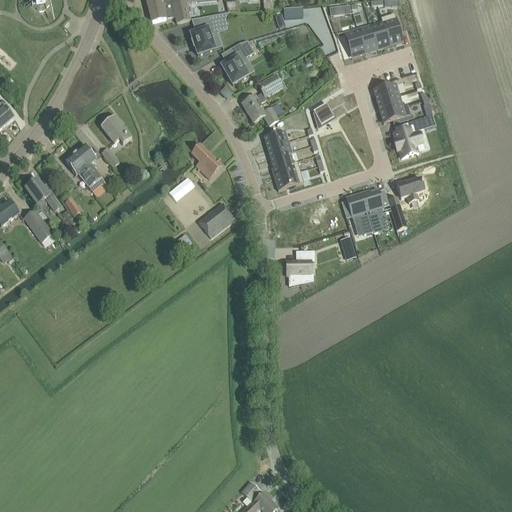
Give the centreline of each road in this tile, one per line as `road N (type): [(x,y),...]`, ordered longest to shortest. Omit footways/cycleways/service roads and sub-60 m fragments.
road 1 (unclassified): [(320,511),(278,459),(266,423),(260,210)]
road 2 (residential): [(408,55),(353,73),(382,170),(260,210)]
road 3 (unclassified): [(260,210),(222,119),(130,11),(102,1)]
road 4 (tertiary): [(0,180),(55,112),(102,1)]
